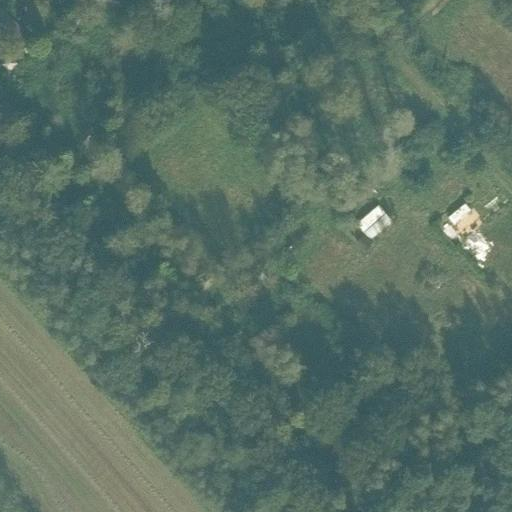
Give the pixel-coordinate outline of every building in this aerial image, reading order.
[(0,56),(24,35),(0,8),(0,56)] [(27,38),(18,49),(27,57),(36,46),(27,38)] [(483,226),(464,202),(444,218),(463,242),(483,226)] [(366,243),(391,223),(376,206),(352,225),(366,243)] [(448,225),(441,232),(451,244),(458,237),(448,225)] [(464,262),(479,253),(471,237),(455,246),(464,262)] [(362,238),(355,243),(363,253),(370,247),(362,238)]
